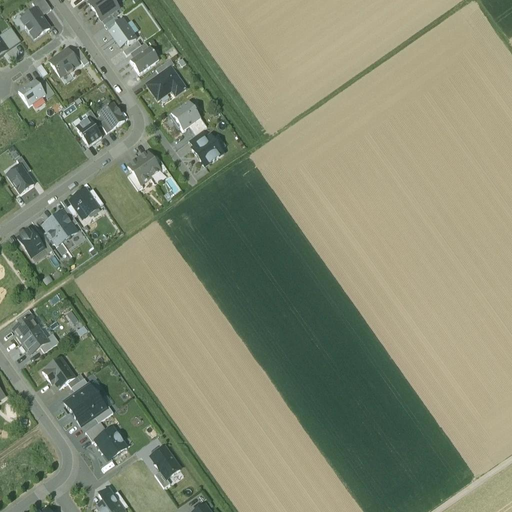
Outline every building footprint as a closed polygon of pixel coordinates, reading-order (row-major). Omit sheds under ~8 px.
[(51,12),(42,0),(39,0),(32,6),(36,11),(41,19),(51,12)] [(96,0),(94,1),(88,6),(97,19),(100,23),(115,13),(116,12),(112,7),(116,4),(113,0),(96,0)] [(41,19),(36,11),(20,22),(25,29),(24,30),(28,35),(29,35),(34,41),(49,31),(41,19)] [(115,13),(100,23),(104,28),(119,18),(115,13)] [(135,42),(122,23),(114,28),(116,30),(109,35),(120,50),(126,45),(128,47),(135,42)] [(0,36),(0,43),(6,52),(2,55),(3,57),(21,44),(10,30),(0,36)] [(145,46),(130,56),(134,61),(148,51),(145,46)] [(88,65),(78,50),(73,53),(83,68),(88,65)] [(134,61),(129,64),(139,77),(158,63),(149,50),(148,51),(134,61)] [(67,52),(60,56),(61,57),(56,61),(55,60),(49,64),(59,79),(65,75),(66,77),(73,72),(72,71),(78,67),(67,52)] [(170,62),(155,73),(159,78),(170,69),(170,70),(173,68),(170,62)] [(40,70),(46,77),(50,74),(44,67),(40,70)] [(159,78),(146,87),(157,103),(171,93),(175,99),(184,92),(184,93),(185,92),(185,91),(170,70),(170,69),(159,78)] [(54,96),(44,82),(37,86),(45,98),(47,101),(54,96)] [(37,86),(34,83),(18,94),(28,110),(45,98),(37,86)] [(180,131),(182,134),(188,130),(200,122),(188,105),(168,119),(178,132),(180,131)] [(112,106),(99,115),(101,118),(111,132),(124,123),(112,106)] [(96,121),(90,113),(85,117),(88,121),(96,131),(101,128),(96,121)] [(111,132),(101,118),(96,121),(101,128),(106,136),(111,132)] [(96,131),(88,121),(75,130),(88,149),(101,139),(96,131)] [(207,131),(200,122),(188,130),(194,139),(203,134),(207,131)] [(194,139),(188,144),(193,150),(207,140),(203,134),(194,139)] [(193,150),(191,151),(196,158),(197,158),(200,161),(199,162),(204,169),(222,156),(210,138),(207,140),(193,150)] [(151,161),(147,154),(137,161),(150,180),(160,173),(151,161)] [(167,172),(156,158),(151,161),(160,173),(161,176),(167,172)] [(30,172),(21,159),(16,163),(19,168),(25,176),(30,172)] [(150,180),(137,161),(127,168),(132,175),(140,187),(141,186),(150,180)] [(25,176),(19,168),(6,177),(20,197),(33,187),(25,176)] [(140,187),(132,175),(127,178),(137,193),(143,189),(141,186),(140,187)] [(88,195),(85,192),(69,204),(71,207),(78,217),(80,219),(86,214),(88,217),(98,210),(88,195)] [(103,207),(93,192),(88,195),(98,210),(103,207)] [(78,217),(71,207),(69,209),(66,211),(73,220),(78,217)] [(66,211),(66,210),(55,218),(55,220),(62,215),(72,229),(77,225),(73,220),(66,211)] [(55,220),(43,229),(56,248),(64,243),(66,244),(68,242),(68,240),(76,234),(72,229),(62,215),(55,220)] [(30,231),(17,241),(31,260),(43,251),(44,251),(37,241),(30,231)] [(52,252),(42,238),(37,241),(44,251),(43,251),(47,256),(52,252)] [(29,313),(15,322),(19,328),(30,320),(32,323),(35,322),(29,313)] [(32,323),(30,320),(19,328),(12,333),(21,345),(39,333),(32,323)] [(46,342),(39,333),(21,345),(30,358),(40,350),(48,345),(46,342)] [(52,337),(46,342),(48,345),(40,350),(44,356),(59,346),(52,337)] [(74,381),(60,360),(44,371),(45,372),(42,374),(48,384),(52,382),(59,392),(67,386),(74,381)] [(74,381),(67,386),(70,391),(71,391),(83,382),(84,382),(80,377),(74,381)] [(88,388),(83,382),(71,391),(75,397),(88,388)] [(94,397),(88,388),(75,397),(63,405),(70,415),(71,414),(75,418),(73,419),(81,429),(94,420),(105,412),(98,403),(96,405),(92,399),(94,397)] [(108,409),(105,412),(94,420),(98,426),(100,425),(112,416),(108,409)] [(106,435),(100,425),(98,426),(85,435),(92,445),(94,444),(94,443),(106,435)] [(112,431),(106,435),(94,443),(94,444),(100,451),(98,452),(101,457),(103,456),(108,463),(126,450),(112,431)] [(164,450),(150,460),(155,466),(154,467),(159,474),(160,474),(166,482),(180,472),(164,450)] [(166,482),(160,474),(159,474),(154,477),(163,491),(170,486),(166,482)] [(121,511),(112,498),(108,492),(98,499),(102,505),(96,510),(97,511),(121,511)] [(123,511),(127,509),(117,494),(112,498),(121,511),(123,511)]
